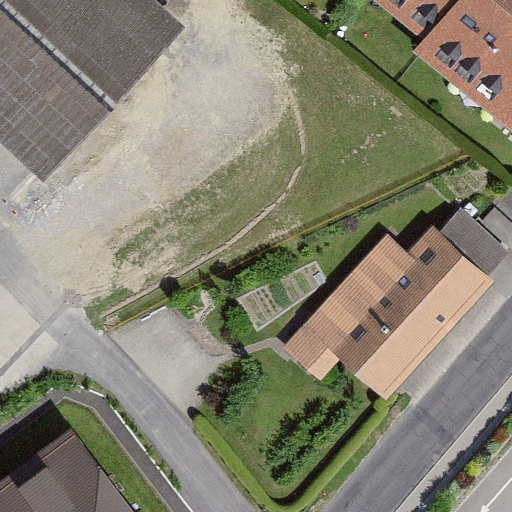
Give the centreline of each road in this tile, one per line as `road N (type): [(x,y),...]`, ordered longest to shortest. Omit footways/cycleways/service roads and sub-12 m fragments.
road 1 (track): [(224,511),(0,249)]
road 2 (tertiary): [(368,511),(511,342)]
